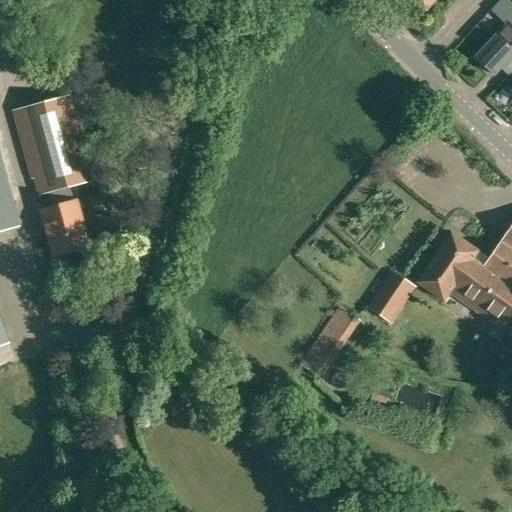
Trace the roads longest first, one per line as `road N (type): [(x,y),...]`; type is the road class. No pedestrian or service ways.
road 1 (residential): [(174,0),(192,88),(112,423)]
road 2 (tertiary): [(511,156),(417,65)]
